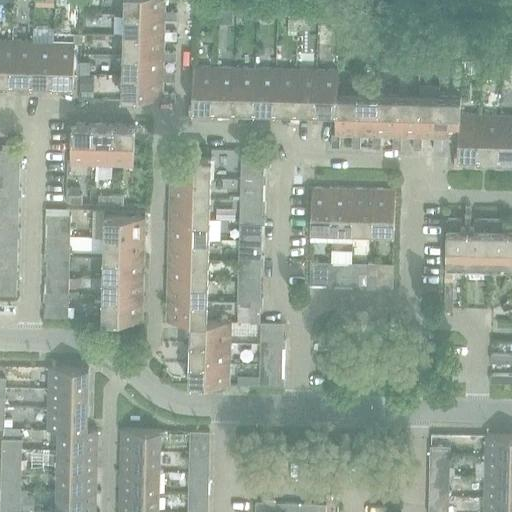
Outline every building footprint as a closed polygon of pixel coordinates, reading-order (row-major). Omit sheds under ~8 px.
[(164,13),(164,18),(177,18),(177,10),(164,9),(164,0),(124,0),(124,12),(164,13)] [(164,30),(164,18),(164,13),(124,12),(123,33),(164,34),(164,38),(176,38),(176,30),(164,30)] [(163,50),(164,38),(164,34),(123,33),(123,53),(163,54),(163,59),(176,59),(176,50),(163,50)] [(11,79),(12,39),(0,38),(0,78),(7,79),(11,79)] [(32,80),(33,39),(12,39),(11,79),(7,79),(7,92),(15,92),(15,79),(27,80),(32,80)] [(52,80),(53,40),(33,39),(32,80),(27,80),(27,92),(36,92),(36,80),(48,80),(52,80)] [(52,80),(48,80),(47,93),(56,93),(56,80),(73,81),(74,40),(53,40),(52,80)] [(163,70),(163,59),(163,54),(123,53),(122,74),(163,75),(163,79),(175,79),(175,71),(163,70)] [(213,106),(214,65),(193,65),(192,105),(189,105),(188,118),(197,118),(197,106),(209,106),(213,106)] [(234,107),(235,66),(214,65),(213,106),(209,106),(209,118),(217,119),(218,106),(230,106),(234,107)] [(254,107),(255,66),(235,66),(234,107),(230,106),(229,119),(238,119),(238,107),(250,107),(254,107)] [(275,108),(276,67),(255,66),(254,107),(250,107),(250,119),(258,120),(258,107),(270,107),(275,108)] [(295,108),(296,67),(276,67),(275,108),(270,107),(270,120),(278,120),(279,108),(291,108),(295,108)] [(315,109),(316,68),(296,67),(295,108),(291,108),(290,120),(299,121),(299,108),(311,109),(315,109)] [(337,92),(338,69),(316,68),(315,109),(311,109),(311,121),(319,121),(320,109),(335,109),(336,109),(337,92)] [(162,91),(163,79),(163,75),(122,74),(122,95),(162,96),(162,99),(174,100),(175,91),(162,91)] [(357,93),(337,92),(336,109),(335,109),(335,132),(331,132),(331,145),(340,145),(340,133),(352,133),(356,133),(357,93)] [(377,134),(378,93),(357,93),(356,133),(352,133),(352,146),(360,146),(360,133),(372,134),(377,134)] [(397,134),(398,94),(378,93),(377,134),(372,134),(372,146),(380,146),(381,134),(393,134),(397,134)] [(417,135),(418,94),(398,94),(397,134),(393,134),(392,147),(401,147),(401,134),(413,135),(417,135)] [(438,135),(439,95),(418,94),(417,135),(413,135),(413,147),(421,148),(422,135),(434,135),(438,135)] [(459,112),(460,112),(460,95),(439,95),(438,135),(434,135),(433,148),(442,148),(442,136),(458,136),(459,112)] [(480,113),(460,112),(459,112),(458,136),(457,153),(454,153),(454,165),(462,166),(463,153),(474,153),(479,154),(480,113)] [(499,154),(500,113),(480,113),(479,154),(474,153),(474,166),(483,166),(483,154),(495,154),(499,154)] [(511,113),(500,113),(499,154),(495,154),(495,166),(503,167),(503,154),(511,154),(511,113)] [(91,163),(93,122),(71,121),(70,162),(91,163)] [(112,163),(113,123),(93,122),(91,163),(112,163)] [(113,123),(112,163),(133,164),(135,123),(113,123)] [(10,149),(10,157),(22,157),(22,149),(10,149)] [(170,175),(211,176),(211,155),(171,154),(170,175)] [(253,182),(253,173),(241,173),(240,182),(253,182)] [(253,173),(253,182),(266,182),(266,174),(253,173)] [(210,197),(211,176),(170,175),(170,196),(210,197)] [(0,185),(0,194),(9,195),(9,186),(0,185)] [(22,186),(9,186),(9,195),(21,195),(22,186)] [(332,227),(333,186),(312,186),(310,226),(332,227)] [(352,228),(353,187),(333,186),(332,227),(352,228)] [(373,228),(374,187),(353,187),(352,228),(373,228)] [(374,187),(373,228),(394,229),(395,188),(374,187)] [(81,202),(82,193),(69,193),(69,201),(81,202)] [(111,203),(111,194),(98,194),(98,202),(111,203)] [(111,194),(111,203),(123,203),(123,194),(111,194)] [(210,217),(210,197),(170,196),(169,216),(210,217)] [(58,213),(45,213),(45,221),(58,222),(58,213)] [(104,236),(144,237),(145,215),(104,214),(104,236)] [(252,223),(252,214),(239,214),(239,222),(252,223)] [(252,214),(252,223),(265,223),(265,215),(252,214)] [(209,238),(210,217),(169,216),(169,237),(209,238)] [(466,269),(467,228),(461,228),(461,217),(446,217),(445,268),(466,269)] [(487,269),(488,218),(474,218),(474,228),(467,228),(466,269),(487,269)] [(508,270),(511,259),(511,229),(502,229),(502,218),(488,218),(487,269),(507,269),(508,270)] [(8,227),(8,235),(20,236),(21,227),(8,227)] [(144,257),(144,237),(104,236),(103,256),(144,257)] [(209,258),(209,238),(169,237),(168,257),(209,258)] [(57,259),(57,251),(44,250),(44,259),(57,259)] [(57,251),(57,259),(69,259),(70,251),(57,251)] [(251,255),(243,255),(238,255),(238,263),(251,264),(251,255)] [(264,255),(261,255),(251,255),(251,264),(263,264),(264,255)] [(143,278),(144,257),(103,256),(103,277),(143,278)] [(208,278),(209,258),(168,257),(168,277),(208,278)] [(327,273),(335,273),(335,260),(327,260),(327,273)] [(367,274),(376,274),(376,261),(368,261),(367,274)] [(20,268),(7,268),(7,276),(19,277),(20,268)] [(335,286),(335,273),(327,273),(326,285),(335,286)] [(376,287),(376,274),(367,274),(367,286),(376,287)] [(143,298),(143,278),(103,277),(102,297),(143,298)] [(208,299),(208,278),(168,277),(167,298),(208,299)] [(444,294),(453,294),(453,281),(444,281),(444,294)] [(56,300),(56,291),(43,291),(43,300),(56,300)] [(56,291),(56,300),(68,300),(69,292),(56,291)] [(453,306),(453,294),(444,294),(444,306),(453,306)] [(250,304),(250,296),(237,295),(237,304),(250,304)] [(250,296),(250,304),(262,305),(263,296),(250,296)] [(142,319),(143,298),(102,297),(102,318),(142,319)] [(207,320),(207,319),(208,299),(167,298),(166,319),(190,320),(190,319),(207,320)] [(230,341),(231,320),(207,319),(207,320),(190,319),(190,320),(190,340),(230,341)] [(272,346),(272,338),(260,337),(260,346),(272,346)] [(272,338),(272,346),(285,347),(285,338),(272,338)] [(230,361),(230,341),(190,340),(189,360),(230,361)] [(503,361),(504,353),(491,352),(491,361),(503,361)] [(511,352),(504,353),(503,361),(511,361),(511,352)] [(229,383),(230,361),(189,360),(188,382),(229,383)] [(48,386),(88,387),(88,366),(49,365),(48,386)] [(503,381),(503,373),(490,373),(490,381),(503,381)] [(511,373),(503,373),(503,381),(511,381),(511,373)] [(284,384),(284,376),(271,375),(271,384),(284,384)] [(87,408),(88,387),(48,386),(48,407),(87,408)] [(87,427),(87,408),(48,407),(47,428),(58,428),(58,427),(87,428),(87,427)] [(58,448),(97,449),(97,427),(87,427),(87,428),(58,427),(58,428),(58,448)] [(121,448),(160,449),(161,428),(121,427),(121,448)] [(190,438),(210,439),(210,430),(190,430),(190,438)] [(485,454),(511,455),(511,433),(486,433),(485,454)] [(22,447),(22,438),(2,438),(2,446),(22,447)] [(450,454),(450,446),(450,445),(430,444),(430,453),(450,454)] [(96,469),(97,449),(58,448),(57,468),(96,469)] [(160,470),(160,449),(121,448),(120,469),(160,470)] [(189,459),(209,459),(209,451),(189,450),(189,459)] [(511,475),(511,455),(485,454),(485,475),(511,475)] [(21,467),(21,459),(21,458),(1,458),(1,467),(21,467)] [(449,474),(449,466),(449,465),(429,465),(429,473),(449,474)] [(96,489),(96,469),(57,468),(57,488),(96,489)] [(159,490),(160,470),(120,469),(120,489),(159,490)] [(189,479),(209,480),(209,471),(189,470),(189,479)] [(511,495),(511,475),(485,475),(484,495),(511,495)] [(21,488),(21,480),(21,479),(1,478),(1,487),(21,488)] [(449,494),(449,486),(429,485),(429,494),(449,494)] [(95,510),(96,489),(57,488),(56,509),(95,510)] [(159,510),(159,490),(120,489),(119,509),(159,510)] [(188,500),(208,500),(208,491),(188,491),(188,500)] [(511,511),(511,495),(484,495),(483,511),(511,511)] [(20,508),(20,500),(20,499),(0,499),(0,507),(20,508)] [(262,511),(263,500),(254,500),(254,511),(262,511)] [(284,511),(285,501),(276,501),(275,511),(284,511)] [(304,511),(305,502),(296,501),(295,511),(304,511)] [(324,511),(325,502),(316,502),(316,511),(324,511)]
